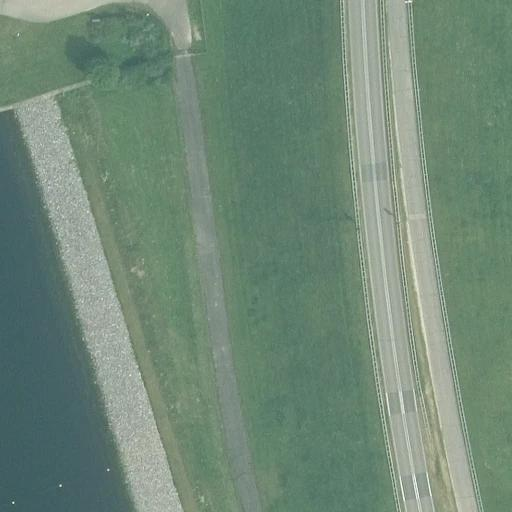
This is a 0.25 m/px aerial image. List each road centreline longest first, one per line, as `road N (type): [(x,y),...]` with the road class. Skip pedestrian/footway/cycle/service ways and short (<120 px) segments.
road 1 (unclassified): [(469,511),(418,224),(395,0)]
road 2 (primary): [(419,511),(386,292),(362,0)]
